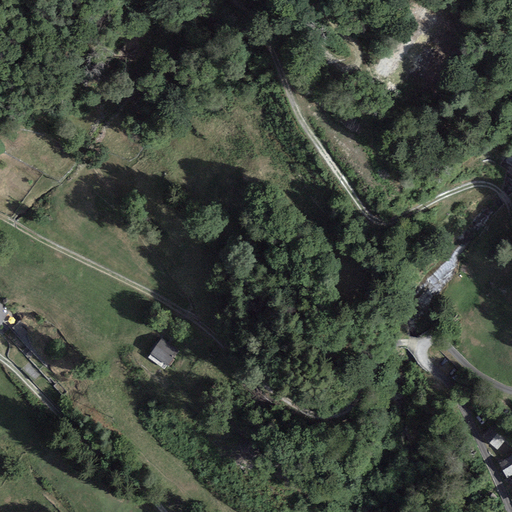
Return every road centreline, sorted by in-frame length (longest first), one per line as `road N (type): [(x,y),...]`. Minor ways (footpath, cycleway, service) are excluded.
road 1 (track): [(0,216),(187,316),(263,383),(314,415),(348,407),(391,346),(420,347)]
road 2 (track): [(511,209),(495,188),(476,183),(393,220),(374,220),(308,129),(236,0)]
road 3 (unclassified): [(510,511),(452,388),(419,351),(439,341),(472,372),(511,390)]
road 4 (track): [(166,511),(127,467),(0,361)]
road 5 (track): [(316,0),(357,51),(346,63),(263,0)]
